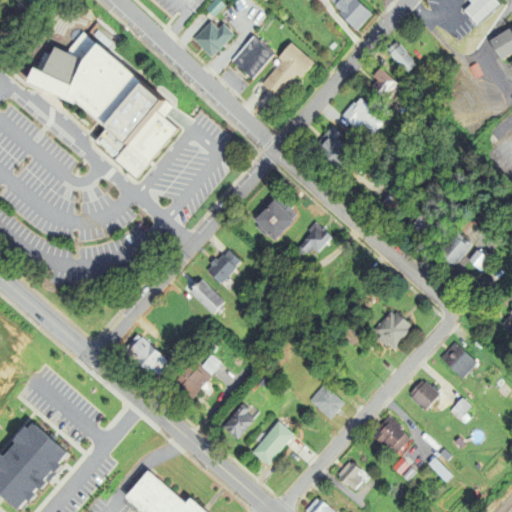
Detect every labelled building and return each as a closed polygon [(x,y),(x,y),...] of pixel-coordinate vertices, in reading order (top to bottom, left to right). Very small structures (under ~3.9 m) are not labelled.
[(202,8),(209,0),(215,0),(220,5),(209,15),(202,8)] [(330,0),(352,22),(367,8),(359,0),(330,0)] [(459,0),(489,0),(472,15),(459,0)] [(190,29),(206,12),(214,20),(219,14),(229,24),(208,47),(190,29)] [(498,59),(511,50),(511,24),(486,41),(498,59)] [(228,52),(249,28),(269,46),(248,70),(228,52)] [(382,41),(402,63),(412,55),(392,32),(382,41)] [(24,86),(73,106),(74,103),(101,125),(99,128),(104,132),(93,145),(138,182),(180,130),(160,114),(170,102),(86,34),(69,54),(53,47),(42,75),(30,70),(24,86)] [(258,74),(276,52),(273,50),(286,35),(308,54),(295,70),(291,66),(273,87),(258,74)] [(404,73),(414,64),(392,42),(383,51),(404,73)] [(365,80),(375,90),(378,87),(384,92),(396,79),(375,61),(367,69),(372,73),(365,80)] [(339,109),(358,125),(360,122),(367,129),(379,116),(376,113),(379,111),(356,90),(339,109)] [(311,145),(334,166),(348,149),(337,140),(341,136),(328,125),(311,145)] [(511,196),(503,185),(511,177),(511,196)] [(268,241),(293,216),(270,193),(244,218),(268,241)] [(405,228),(420,212),(437,228),(423,244),(405,228)] [(314,254),(328,236),(311,223),(304,232),(305,233),(293,250),(301,256),(307,249),(314,254)] [(433,253),(452,232),(467,245),(448,266),(433,253)] [(464,261),(475,246),(487,256),(476,270),(464,261)] [(217,283),(238,263),(224,250),(204,270),(217,283)] [(207,315),(220,300),(197,280),(184,294),(207,315)] [(511,334),(498,323),(511,305),(511,334)] [(391,350),(409,329),(389,312),(371,332),(391,350)] [(150,380),(158,371),(151,365),(158,357),(137,338),(121,355),(150,380)] [(452,342),(473,362),(457,379),(436,358),(452,342)] [(209,355),(215,348),(211,345),(205,352),(209,355)] [(207,376),(218,364),(207,354),(196,367),(207,376)] [(187,401),(207,376),(196,367),(190,362),(169,386),(187,401)] [(260,386),(268,377),(264,373),(256,383),(260,386)] [(422,410),(436,395),(420,380),(405,395),(422,410)] [(328,420),(343,403),(322,385),(307,401),(328,420)] [(456,419),(468,405),(460,398),(448,412),(456,419)] [(232,439),(250,418),(243,412),(246,408),(238,402),(218,427),(232,439)] [(393,453),(407,436),(399,429),(401,427),(385,415),(369,433),(393,453)] [(263,466),(290,434),(276,421),(248,453),(263,466)] [(41,492),(39,490),(35,495),(38,497),(32,504),(29,502),(20,511),(0,494),(0,460),(3,457),(6,459),(18,445),(15,443),(26,429),(30,432),(35,425),(69,454),(60,465),(63,468),(56,476),(53,473),(45,483),(48,485),(41,492)] [(423,443),(428,437),(419,429),(414,435),(423,443)] [(453,449),(459,444),(452,437),(447,442),(453,449)] [(444,460),(449,455),(442,449),(437,454),(444,460)] [(398,475),(407,465),(399,457),(390,467),(398,475)] [(432,458),(449,476),(442,482),(425,464),(432,458)] [(353,491),(361,481),(354,474),(358,469),(348,460),(335,475),(338,477),(336,480),(343,485),(344,483),(353,491)] [(409,466),(415,472),(406,482),(399,476),(409,466)] [(206,511),(194,501),(189,507),(152,475),(131,499),(146,511),(206,511)] [(330,511),(331,511),(316,498),(303,511),(330,511)]
